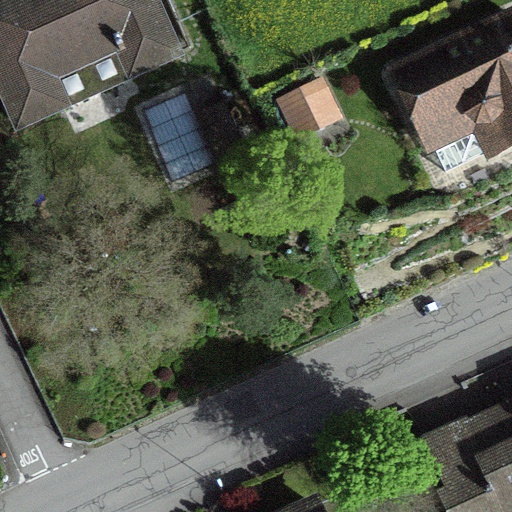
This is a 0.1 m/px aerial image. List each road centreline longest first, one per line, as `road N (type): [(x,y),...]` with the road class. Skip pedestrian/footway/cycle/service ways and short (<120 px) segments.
road 1 (residential): [(80,501),(511,304)]
road 2 (residential): [(0,369),(66,507)]
